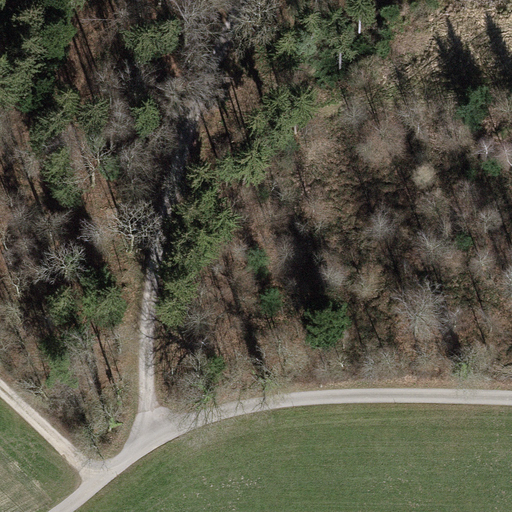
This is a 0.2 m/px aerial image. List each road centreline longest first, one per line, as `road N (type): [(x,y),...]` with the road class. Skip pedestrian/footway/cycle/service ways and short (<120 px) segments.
road 1 (track): [(251,0),(179,191),(146,330),(148,435)]
road 2 (track): [(511,399),(272,398),(195,411),(148,435)]
road 3 (track): [(99,479),(0,384)]
